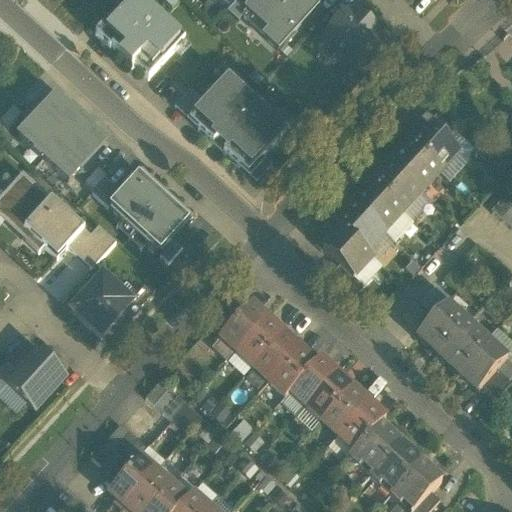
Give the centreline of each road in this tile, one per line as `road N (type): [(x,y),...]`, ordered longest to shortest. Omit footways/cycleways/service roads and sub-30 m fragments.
road 1 (residential): [(0,4),(270,239)]
road 2 (residential): [(506,478),(270,239)]
road 3 (residential): [(270,239),(439,56)]
road 4 (residential): [(121,400),(270,239)]
road 5 (unknown): [(375,346),(484,231)]
road 6 (residential): [(121,400),(6,296)]
road 7 (residential): [(18,511),(121,400)]
